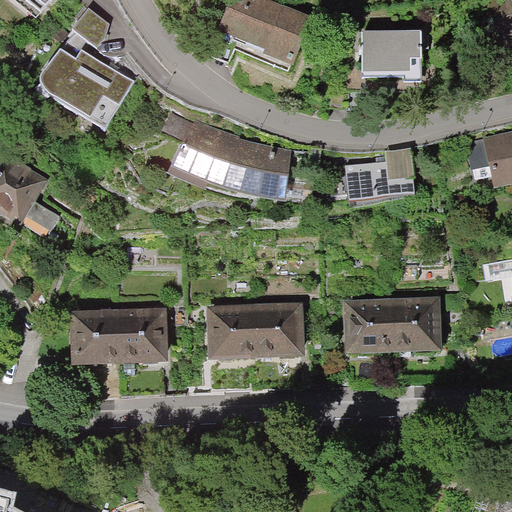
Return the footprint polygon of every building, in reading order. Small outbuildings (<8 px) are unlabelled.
[(30,0),(42,9),(50,0),(30,0)] [(292,64),(312,15),(274,0),(229,0),(218,30),(264,48),(262,52),(292,64)] [(511,0),(489,0),(505,53),(511,50),(511,0)] [(50,92),(106,129),(135,82),(109,67),(113,62),(97,49),(108,37),(110,24),(91,8),(66,40),(68,42),(42,76),(45,86),(50,92)] [(423,82),(422,31),(363,32),(364,79),(404,78),(404,82),(423,82)] [(283,201),(289,152),(237,137),(193,119),(171,166),(207,182),(243,194),(283,201)] [(493,189),(511,184),(511,131),(467,141),(473,170),(488,167),(493,189)] [(416,194),(411,148),(384,151),(385,160),(345,164),(349,201),(416,194)] [(37,202),(50,180),(4,152),(0,158),(0,214),(21,227),(23,224),(46,238),(59,216),(37,202)] [(444,349),(443,298),(344,302),(346,353),(444,349)] [(307,355),(305,304),(207,308),(209,359),(307,355)] [(171,361),(169,310),(70,314),(72,365),(171,361)]
